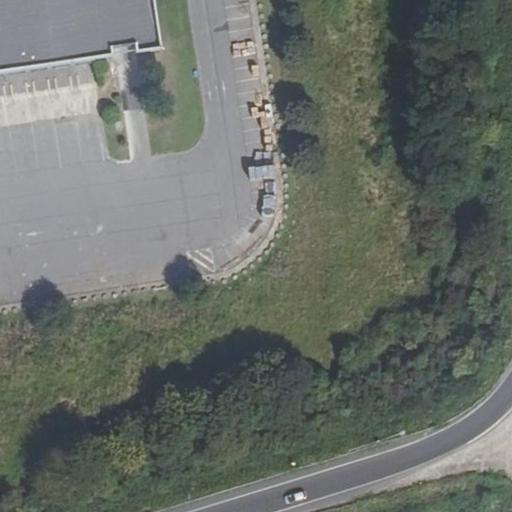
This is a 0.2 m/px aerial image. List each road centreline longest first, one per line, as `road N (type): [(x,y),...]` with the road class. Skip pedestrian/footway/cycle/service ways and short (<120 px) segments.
road 1 (unclassified): [(0,225),(208,195),(221,186),(226,140),(204,0)]
road 2 (trunk): [(511,392),(459,439),(400,465),(235,511)]
